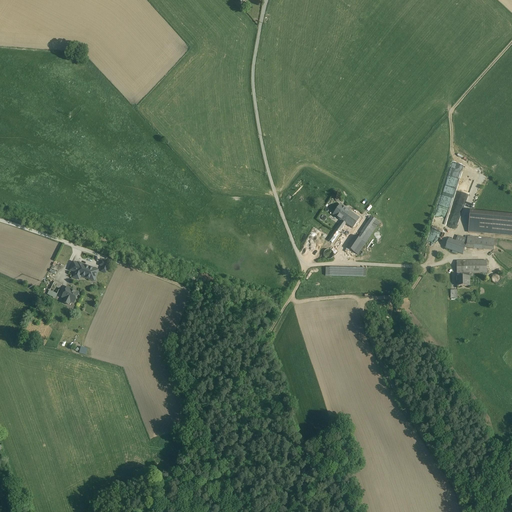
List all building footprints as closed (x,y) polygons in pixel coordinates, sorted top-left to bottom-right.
[(351,212),(340,204),(333,214),(342,221),(342,220),(344,222),(351,212)] [(360,218),(351,212),(344,222),(347,224),(353,228),(360,218)] [(511,216),(471,212),(470,217),(511,221),(511,216)] [(380,223),(371,217),(369,221),(377,227),(380,223)] [(511,221),(470,217),(469,232),(480,233),(485,233),(511,235),(511,221)] [(333,233),(328,240),(332,243),(340,232),(345,225),(346,225),(347,224),(344,222),(342,220),(342,221),(338,226),(333,233)] [(377,227),(369,221),(365,227),(373,232),(377,227)] [(373,232),(365,227),(361,233),(358,238),(365,243),(373,232)] [(340,232),(332,243),(331,243),(339,248),(346,237),(340,232)] [(358,238),(355,236),(354,236),(353,238),(352,239),(347,247),(358,255),(365,243),(358,238)] [(458,237),(456,241),(466,245),(468,245),(468,240),(458,237)] [(494,240),(468,237),(468,240),(468,245),(494,248),(494,247),(494,240)] [(456,241),(449,239),(445,248),(463,255),(466,245),(456,241)] [(333,256),(333,254),(333,253),(332,251),(330,250),(328,250),(326,250),(325,251),(324,253),(323,255),(324,256),(325,258),(326,259),(328,259),(330,259),(332,258),(333,256)] [(487,261),(457,261),(457,273),(469,273),(487,273),(487,261)] [(78,264),(73,262),(70,270),(75,272),(78,264)] [(93,270),(85,267),(82,266),(82,265),(78,263),(78,264),(75,272),(73,278),(76,279),(78,275),(81,276),(94,281),(98,271),(93,269),(93,270)] [(366,269),(326,268),(325,275),(366,277),(366,269)] [(469,273),(460,273),(460,277),(457,277),(457,286),(470,286),(469,273)] [(500,281),(501,279),(500,278),(499,276),(498,275),(496,275),(494,275),(493,276),(492,278),(492,280),(492,281),(493,283),(494,284),(496,284),(498,284),(499,283),(500,281)] [(62,285),(54,281),(51,289),(48,294),(54,297),(54,299),(55,299),(62,285)] [(79,294),(67,288),(62,298),(65,299),(63,303),(68,305),(70,302),(74,304),(79,294)] [(81,347),(80,353),(86,355),(88,349),(81,347)]
